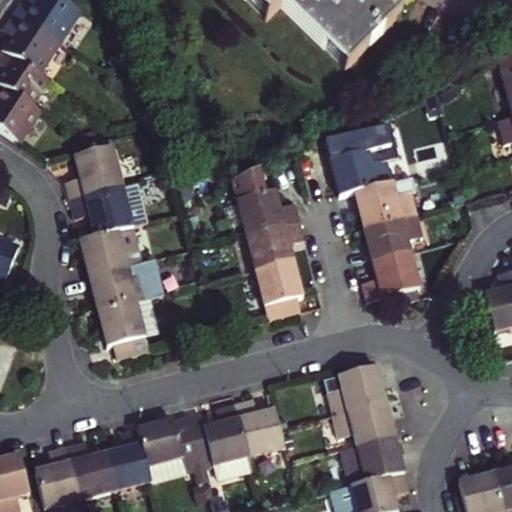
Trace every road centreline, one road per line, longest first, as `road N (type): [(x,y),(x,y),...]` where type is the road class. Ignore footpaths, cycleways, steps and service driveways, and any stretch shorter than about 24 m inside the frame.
road 1 (residential): [(79,413),(349,344)]
road 2 (residential): [(0,159),(47,203),(47,291),(79,413)]
road 3 (residential): [(421,353),(477,256),(511,226)]
road 4 (residential): [(349,344),(315,204)]
road 5 (residential): [(471,386),(432,462),(435,511)]
